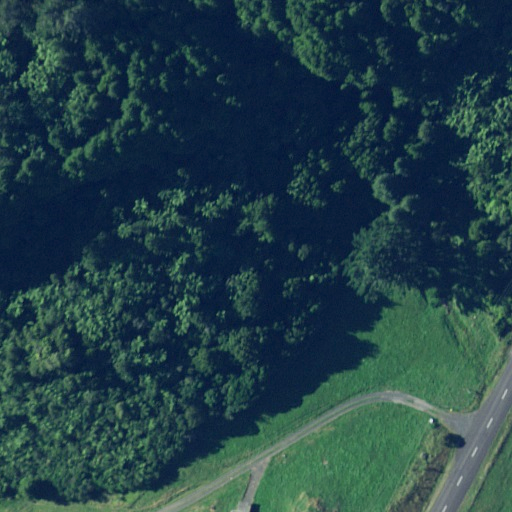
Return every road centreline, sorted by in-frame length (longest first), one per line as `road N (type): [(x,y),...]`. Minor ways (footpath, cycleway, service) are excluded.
road 1 (track): [(481,435),(398,397),(372,397),(133,511)]
road 2 (tertiary): [(439,511),(511,370)]
